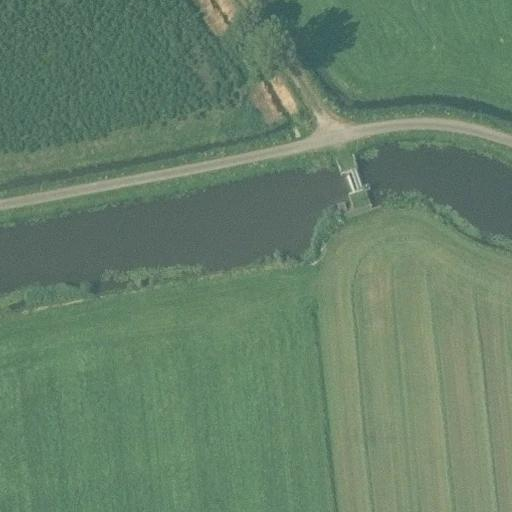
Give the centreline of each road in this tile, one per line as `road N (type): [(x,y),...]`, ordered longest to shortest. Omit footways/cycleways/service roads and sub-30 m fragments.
road 1 (unclassified): [(0,205),(421,119),(456,119),(511,138)]
road 2 (track): [(359,205),(337,137),(244,0)]
